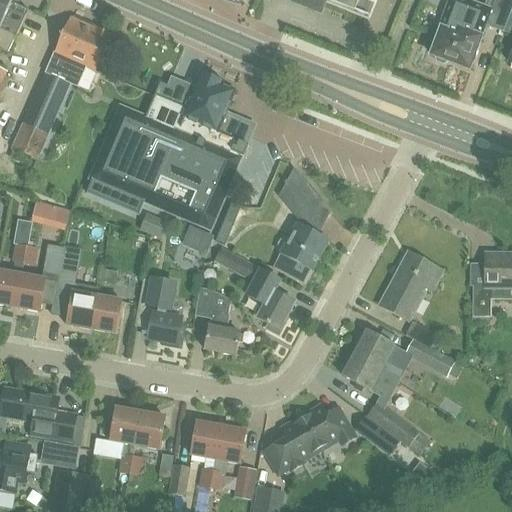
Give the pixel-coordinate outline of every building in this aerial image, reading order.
[(16,38),(17,38),(27,17),(10,10),(14,0),(0,0),(0,88),(7,74),(0,70),(0,50),(9,54),(16,38)] [(299,0),(304,2),(321,8),(324,0),(370,19),(377,0),(299,0)] [(442,31),(432,57),(435,58),(437,63),(444,66),(450,63),(452,64),(470,70),(486,25),(504,32),(511,14),(511,10),(511,0),(509,0),(495,0),(491,10),(485,8),(470,2),(463,0),(449,0),(439,30),(442,31)] [(97,31),(71,20),(46,74),(47,75),(10,159),(23,164),(26,156),(38,161),(41,153),(71,85),(79,88),(87,68),(97,72),(113,35),(98,29),(97,31)] [(122,110),(86,194),(139,217),(145,203),(210,230),(241,157),(244,158),(249,147),(249,146),(245,145),(252,129),(251,129),(225,118),(227,113),(235,94),(236,92),(235,91),(234,92),(222,87),(223,83),(222,83),(203,76),(203,75),(202,74),(196,88),(187,109),(164,99),(156,96),(146,120),(122,110)] [(281,255),(282,256),(276,268),(304,283),(310,271),(312,272),(328,243),(314,236),(319,227),(308,214),(321,203),(294,171),(280,197),(300,222),(298,227),(290,241),(289,240),(288,240),(286,240),(285,240),(283,241),(282,241),(281,242),(280,243),(279,244),(278,245),(278,247),(278,248),(278,250),(278,251),(279,253),(280,254),(281,255)] [(69,213),(37,204),(33,217),(66,226),(69,213)] [(141,231),(161,240),(169,224),(149,215),(141,231)] [(215,239),(191,229),(183,248),(207,258),(215,239)] [(17,247),(14,265),(16,265),(24,266),(27,249),(17,247)] [(65,251),(49,248),(45,274),(60,277),(63,263),(65,251)] [(27,249),(24,266),(36,268),(38,251),(27,250),(27,249)] [(221,250),(214,262),(257,285),(249,299),(262,306),(254,319),(269,327),(267,331),(279,337),(289,319),(287,318),(294,304),(276,294),(283,283),(221,250)] [(486,288),(473,288),(473,318),(492,319),(492,300),(511,300),(511,254),(486,255),(486,288)] [(432,294),(441,278),(435,275),(438,270),(409,255),(381,308),(409,323),(426,291),(432,294)] [(78,266),(63,263),(53,316),(68,318),(67,327),(92,332),(99,291),(75,286),(78,266)] [(0,272),(0,306),(17,309),(22,277),(24,266),(16,265),(14,276),(0,272)] [(117,286),(119,273),(102,270),(100,283),(117,286)] [(22,277),(17,309),(41,313),(47,281),(22,277)] [(186,326),(181,326),(182,321),(181,321),(183,309),(181,306),(171,304),(170,301),(171,296),(173,294),(175,285),(153,281),(150,293),(148,293),(148,297),(145,296),(142,308),(154,310),(153,316),(149,341),(162,344),(162,346),(182,350),(186,326)] [(237,357),(241,336),(227,333),(230,318),(229,317),(231,303),(211,292),(209,292),(200,290),(196,314),(213,318),(211,330),(209,330),(205,352),(237,357)] [(122,304),(98,299),(92,331),(116,336),(122,304)] [(438,335),(414,323),(406,337),(431,349),(438,335)] [(414,341),(407,355),(367,333),(366,336),(362,334),(353,349),(358,351),(356,355),(395,376),(403,380),(412,361),(447,379),(456,363),(414,341)] [(395,376),(356,355),(343,377),(372,393),(381,376),(393,382),(395,376)] [(7,390),(2,417),(35,423),(33,439),(72,446),(77,418),(57,415),(60,400),(7,390)] [(302,419),(321,452),(339,441),(343,447),(355,439),(339,410),(327,417),(322,408),(302,419)] [(142,415),(117,410),(117,411),(112,443),(124,445),(119,474),(130,476),(142,415)] [(400,443),(361,414),(353,425),(391,454),(400,443)] [(142,415),(136,447),(161,451),(166,419),(142,415)] [(279,477),(291,471),(292,473),(304,466),(303,462),(321,452),(302,419),(283,431),(288,440),(265,453),(279,477)] [(216,461),(222,429),(197,425),(192,457),(216,461)] [(216,461),(211,491),(220,492),(223,492),(228,464),(241,466),(247,434),(222,429),(216,461)] [(30,455),(32,445),(5,440),(3,454),(0,453),(0,491),(16,494),(18,485),(25,486),(28,468),(36,469),(38,456),(30,455)] [(59,466),(63,446),(45,443),(42,463),(59,466)] [(171,479),(174,458),(163,456),(160,477),(164,478),(162,490),(169,491),(171,479)] [(144,460),(134,458),(131,476),(141,478),(144,460)] [(174,467),(172,478),(169,495),(187,498),(191,469),(174,467)] [(203,470),(200,489),(211,491),(214,472),(203,470)] [(250,493),(254,473),(240,470),(236,490),(250,493)] [(67,506),(84,509),(89,481),(72,479),(67,506)] [(85,506),(96,508),(100,482),(89,480),(89,481),(85,506)] [(255,511),(267,511),(269,506),(281,508),(283,496),(260,491),(255,511)]
